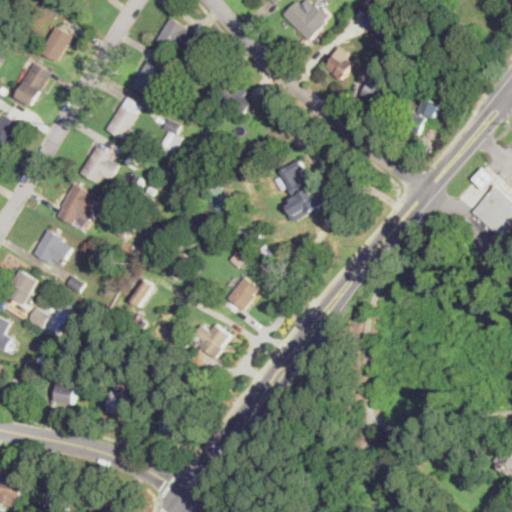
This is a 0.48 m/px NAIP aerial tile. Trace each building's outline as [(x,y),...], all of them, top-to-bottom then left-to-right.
[(301,0),(309,9),(311,10),(318,2),(323,7),(325,5),(336,15),(312,40),(287,14),(301,0)] [(388,0),(392,3),(379,17),(368,7),(374,0),(388,0)] [(206,38),(195,57),(177,46),(175,51),(160,41),(174,17),(190,26),(189,28),(206,38)] [(61,62),(44,52),(59,26),(76,35),(61,62)] [(385,35),(380,41),(372,34),(377,28),(385,35)] [(412,40),(402,53),(391,44),(401,31),(412,40)] [(343,54),(348,58),(350,56),(358,62),(345,79),(328,67),(339,52),(343,54)] [(166,68),(153,94),(137,86),(151,60),(166,68)] [(35,106),(19,96),(38,62),(55,71),(35,106)] [(224,68),(217,82),(209,78),(216,64),(224,68)] [(228,77),(240,86),(242,84),(251,90),(249,93),(256,98),(245,114),(217,94),(228,77)] [(398,95),(386,110),(364,93),(375,78),(398,95)] [(9,89),(5,95),(1,92),(5,87),(9,89)] [(144,107),(125,138),(110,128),(130,96),(145,106),(144,107)] [(444,104),(437,118),(427,114),(426,115),(431,118),(422,136),(404,127),(413,109),(422,113),(429,97),(444,104)] [(9,149),(0,144),(0,125),(6,114),(24,124),(9,149)] [(184,136),(173,157),(168,155),(171,148),(164,144),(171,131),(166,129),(172,119),(184,125),(180,134),(184,136)] [(121,164),(113,177),(105,172),(100,180),(85,170),(100,146),(115,155),(113,159),(121,164)] [(142,161),(137,169),(126,162),(130,155),(142,161)] [(312,193),(309,195),(305,197),(303,193),(297,197),(282,171),(302,159),(318,185),(312,188),(314,192),(312,193)] [(497,178),(487,189),(475,178),(486,167),(497,178)] [(237,204),(222,215),(199,182),(214,172),(237,204)] [(147,180),(144,186),(138,183),(141,177),(147,180)] [(105,199),(96,213),(94,217),(83,210),(75,224),(61,216),(67,206),(64,205),(65,204),(77,183),(105,199)] [(498,184),(511,196),(511,226),(504,236),(475,211),(498,184)] [(158,188),(154,194),(149,191),(152,185),(158,188)] [(155,197),(151,204),(133,194),(137,187),(155,197)] [(134,223),(125,237),(114,230),(122,216),(134,223)] [(76,248),(65,265),(55,259),(53,262),(37,252),(51,229),(67,238),(65,241),(76,248)] [(247,259),(241,265),(233,258),(239,252),(247,259)] [(131,258),(128,264),(123,261),(126,255),(131,258)] [(189,262),(186,268),(179,264),(183,258),(189,262)] [(27,305),(11,294),(17,284),(15,283),(24,269),(42,280),(27,305)] [(87,283),(82,292),(69,284),(74,276),(75,275),(87,283)] [(258,295),(247,310),(231,297),(244,280),(247,275),(262,287),(257,294),(258,295)] [(155,284),(141,306),(131,299),(146,277),(155,284)] [(54,314),(46,327),(32,319),(40,306),(54,314)] [(98,314),(93,322),(85,317),(90,309),(98,314)] [(142,314),(135,324),(132,322),(139,311),(142,314)] [(17,338),(9,351),(0,345),(0,313),(16,322),(9,333),(17,338)] [(149,321),(144,328),(140,325),(145,318),(149,321)] [(226,348),(218,358),(203,347),(219,324),(229,332),(232,334),(223,346),(226,348)] [(171,338),(168,344),(163,341),(166,335),(171,338)] [(49,359),(46,366),(39,363),(42,355),(49,359)] [(81,386),(78,403),(59,400),(62,383),(62,382),(81,386)] [(179,385),(177,393),(166,390),(169,382),(179,385)] [(131,417),(109,410),(115,390),(137,397),(131,417)] [(191,417),(190,436),(170,435),(171,414),(180,414),(180,416),(191,417)] [(510,442),(511,443),(511,477),(497,465),(500,462),(496,459),(510,442)] [(0,476),(24,481),(20,506),(0,503),(0,476)] [(511,484),(508,489),(503,486),(507,481),(511,484)] [(106,496),(116,502),(114,505),(126,511),(125,511),(91,511),(99,496),(104,499),(106,496)] [(72,502),(70,511),(46,511),(49,498),(72,502)]
